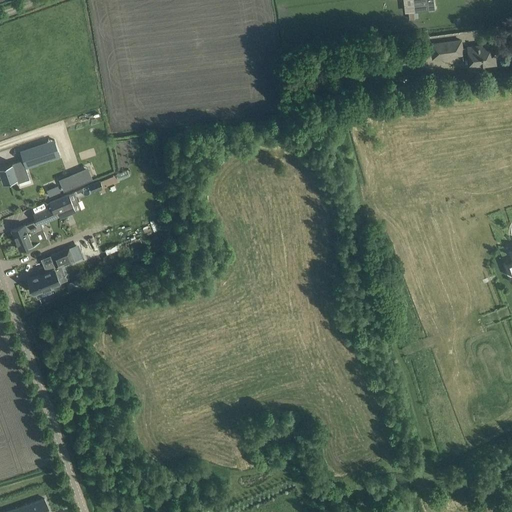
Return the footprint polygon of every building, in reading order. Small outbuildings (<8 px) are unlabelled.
[(435,10),(433,0),(412,0),(414,12),(435,10)] [(485,45),(475,46),(468,47),(468,48),(463,49),(462,39),(432,43),(433,57),(463,53),(464,59),(469,59),(470,67),(496,64),(494,55),(490,56),(489,48),(484,49),(484,45),(485,45)] [(415,57),(414,42),(398,44),(400,59),(394,60),(394,64),(417,61),(417,57),(415,57)] [(12,163),(0,167),(0,172),(4,183),(17,179),(18,181),(25,178),(21,168),(25,167),(51,159),(45,143),(20,152),(23,160),(12,163)] [(66,176),(59,179),(64,190),(88,181),(83,170),(70,175),(70,176),(66,177),(66,176)] [(100,181),(89,185),(92,192),(103,188),(100,181)] [(60,192),(58,185),(46,190),(49,197),(60,192)] [(61,217),(76,211),(69,194),(49,202),(51,207),(56,205),(61,215),(60,216),(61,217)] [(36,220),(12,230),(17,242),(15,243),(18,250),(32,244),(29,235),(43,229),(41,224),(60,216),(61,215),(56,205),(51,207),(33,214),(36,220)] [(79,227),(84,239),(104,232),(102,224),(89,229),(87,224),(79,227)] [(50,255),(56,269),(75,261),(69,247),(50,255)] [(109,254),(103,257),(106,263),(112,260),(109,254)] [(47,294),(45,289),(61,283),(56,269),(30,279),(35,293),(37,293),(38,297),(47,294)] [(78,279),(67,284),(69,290),(80,285),(78,280),(78,279)] [(48,511),(44,498),(0,511),(48,511)]
